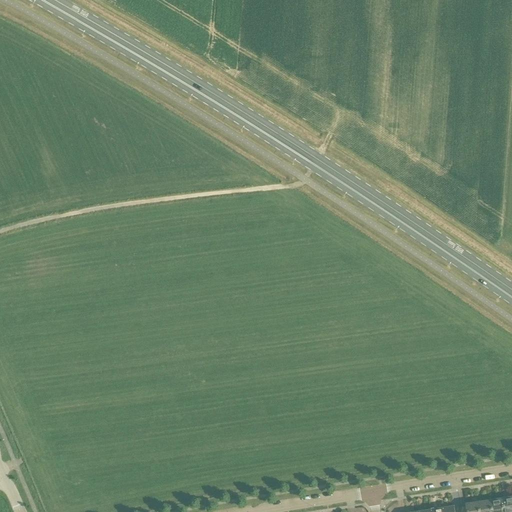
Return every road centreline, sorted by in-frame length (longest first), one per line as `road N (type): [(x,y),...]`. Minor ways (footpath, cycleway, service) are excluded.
road 1 (primary): [(40,0),(231,111),(511,298)]
road 2 (track): [(0,231),(125,204),(305,180)]
road 3 (residential): [(372,491),(511,469)]
road 4 (residential): [(243,511),(372,491)]
